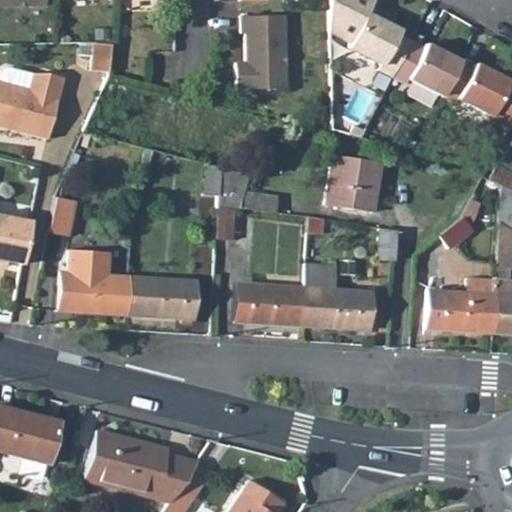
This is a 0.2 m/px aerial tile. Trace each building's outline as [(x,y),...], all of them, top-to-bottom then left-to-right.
[(389,78),(407,42),(394,36),(397,31),(365,14),(368,7),(366,0),(331,0),(332,35),(347,43),(344,49),(377,66),(375,70),(389,78)] [(232,63),(233,90),(283,88),(282,15),(238,16),(238,34),(242,34),(243,63),(232,63)] [(106,71),(109,41),(91,42),(88,69),(106,71)] [(407,42),(389,78),(403,84),(405,79),(439,97),(457,62),(422,44),(420,49),(407,42)] [(455,99),(489,116),(494,106),(511,115),(511,113),(511,87),(506,84),(507,82),(472,64),(470,68),(457,62),(439,97),(453,104),(455,99)] [(30,74),(5,68),(0,70),(0,83),(26,90),(30,74)] [(0,83),(0,127),(45,138),(65,79),(49,73),(30,74),(26,90),(0,83)] [(494,106),(489,116),(486,121),(504,130),(511,115),(494,106)] [(346,124),(342,135),(358,138),(362,130),(346,124)] [(498,186),(511,193),(511,154),(506,150),(496,167),(493,166),(486,180),(498,186)] [(330,156),(322,204),(369,212),(377,164),(330,156)] [(202,164),(199,195),(215,196),(218,168),(202,164)] [(231,207),(238,208),(246,175),(218,168),(215,196),(215,205),(231,207)] [(511,193),(498,186),(496,222),(511,230),(511,193)] [(243,193),(241,209),(273,212),(275,197),(243,193)] [(52,197),(46,231),(66,235),(72,201),(52,197)] [(436,236),(446,248),(469,229),(467,227),(473,215),(477,203),(469,199),(460,217),(436,236)] [(215,205),(213,239),(229,240),(231,207),(215,205)] [(0,261),(19,265),(27,221),(0,216),(0,261)] [(304,216),(303,233),(318,235),(319,219),(304,216)] [(494,268),(507,269),(511,268),(511,230),(496,222),(494,268)] [(375,227),(374,259),(392,260),(394,230),(375,227)] [(57,273),(55,312),(124,315),(126,277),(104,275),(106,253),(66,251),(64,273),(57,273)] [(301,287),(332,289),(333,265),(302,263),(301,287)] [(507,269),(494,268),(493,280),(506,281),(507,269)] [(126,277),(124,315),(191,319),(193,280),(126,277)] [(492,294),(511,295),(511,281),(506,281),(493,280),(492,294)] [(233,283),(231,322),(298,326),(301,287),(233,283)] [(301,287),(298,326),(366,331),(368,292),(332,289),(301,287)] [(425,290),(422,329),(490,333),(492,294),(425,290)] [(511,295),(492,294),(490,333),(511,334),(511,295)] [(0,453),(44,465),(55,422),(0,407),(0,453)] [(93,431),(80,481),(165,503),(175,489),(191,466),(193,462),(162,454),(164,449),(93,431)] [(191,466),(175,489),(189,498),(205,476),(191,466)] [(246,481),(225,511),(274,511),(280,504),(246,481)] [(180,511),(189,498),(175,489),(165,503),(159,511),(180,511)]
